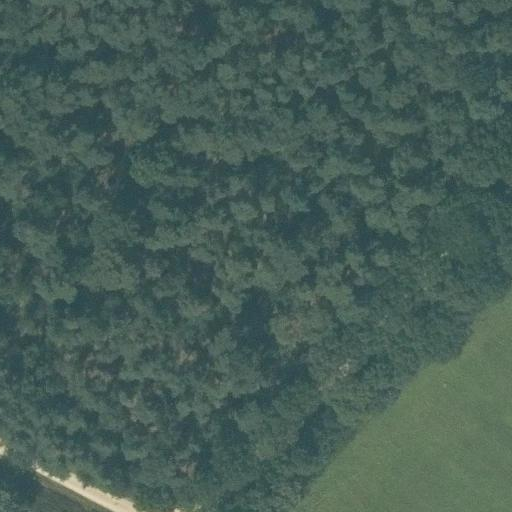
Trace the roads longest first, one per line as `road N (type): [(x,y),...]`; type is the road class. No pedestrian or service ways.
road 1 (track): [(205,511),(511,181)]
road 2 (track): [(0,448),(139,511)]
